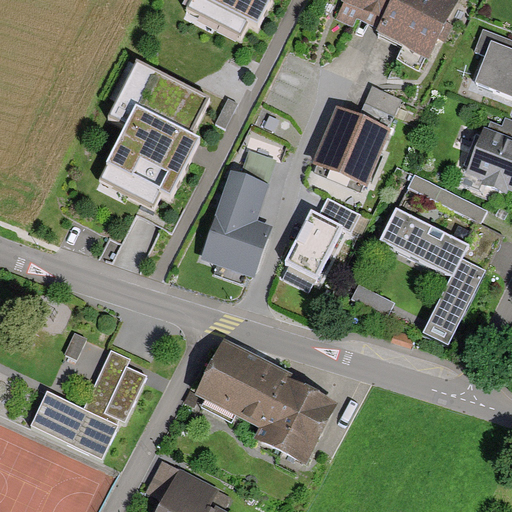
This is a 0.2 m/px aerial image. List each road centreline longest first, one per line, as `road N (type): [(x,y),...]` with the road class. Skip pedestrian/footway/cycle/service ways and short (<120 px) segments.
road 1 (residential): [(215,321),(461,399)]
road 2 (residential): [(0,247),(215,321)]
road 3 (residential): [(215,321),(110,511)]
